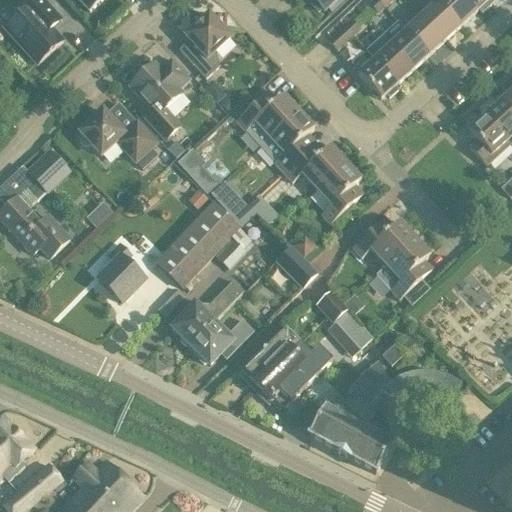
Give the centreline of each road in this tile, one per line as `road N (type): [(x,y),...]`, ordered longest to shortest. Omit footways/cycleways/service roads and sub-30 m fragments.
road 1 (tertiary): [(392,511),(0,319)]
road 2 (residential): [(248,511),(0,392)]
road 3 (residential): [(171,0),(41,117),(0,167)]
road 4 (residential): [(367,147),(231,0)]
road 5 (residential): [(367,147),(511,22)]
road 6 (residential): [(462,258),(367,147)]
